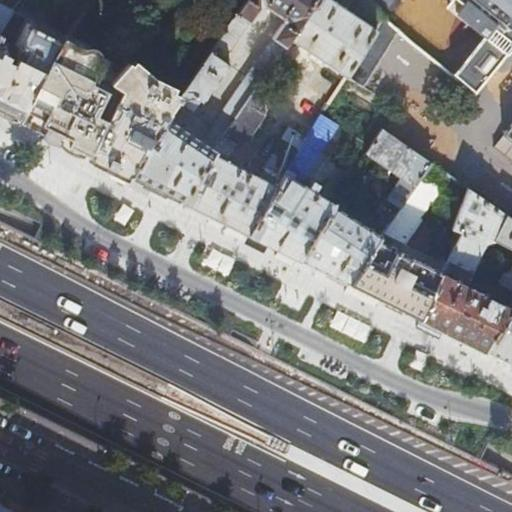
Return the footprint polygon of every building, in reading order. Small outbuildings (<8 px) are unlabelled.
[(0,0),(0,3),(11,9),(12,8),(18,0),(0,0)] [(246,0),(182,95),(174,106),(180,110),(184,109),(185,108),(191,111),(199,101),(202,104),(230,64),(224,59),(260,7),(265,7),(280,16),(281,23),(223,109),(225,111),(217,123),(228,130),(255,88),(289,39),(314,0),(246,0)] [(314,0),(289,39),(345,77),(375,29),(331,0),(314,0)] [(511,0),(455,0),(461,4),(455,12),(462,18),(461,19),(482,36),(452,74),(476,94),(511,49),(511,0)] [(0,26),(11,9),(0,3),(0,26)] [(51,51),(56,45),(63,34),(12,8),(11,9),(0,26),(0,111),(18,120),(51,51)] [(363,89),(399,31),(382,18),(375,29),(345,77),(363,89)] [(108,83),(115,74),(71,50),(69,53),(56,45),(51,51),(18,120),(87,154),(119,91),(108,83)] [(174,106),(182,95),(149,80),(126,62),(115,74),(108,83),(119,91),(87,154),(131,176),(146,147),(166,118),(174,106)] [(248,234),(306,140),(288,128),(263,168),(260,177),(226,160),(237,143),(247,141),(265,114),(258,109),(267,96),(255,88),(228,130),(219,144),(181,201),(228,224),(248,234)] [(337,127),(321,116),(306,140),(248,234),(296,258),(310,238),(301,232),(305,224),(315,230),(331,204),(298,183),(302,178),(305,179),(337,127)] [(209,147),(166,118),(146,147),(131,176),(134,178),(154,187),(181,201),(219,144),(213,140),(209,147)] [(511,120),(492,145),(511,162),(511,120)] [(422,173),(430,162),(381,128),(365,152),(399,176),(376,210),(384,216),(378,224),(377,228),(375,232),(331,204),(315,230),(310,238),(296,258),(348,284),(422,173)] [(418,319),(445,263),(406,244),(445,189),(422,173),(348,284),(349,284),(378,298),(418,319)] [(150,194),(154,187),(134,178),(130,184),(150,194)] [(461,231),(445,263),(418,319),(420,319),(443,331),(483,351),(511,307),(511,220),(508,217),(467,188),(453,227),(461,231)] [(244,240),(248,234),(228,224),(225,229),(244,240)] [(374,305),(378,298),(349,284),(345,291),(374,305)] [(511,307),(483,351),(511,364),(511,307)] [(439,338),(443,331),(420,319),(416,326),(439,338)] [(0,511),(15,511),(9,509),(0,504),(3,498),(0,496),(0,511)]
